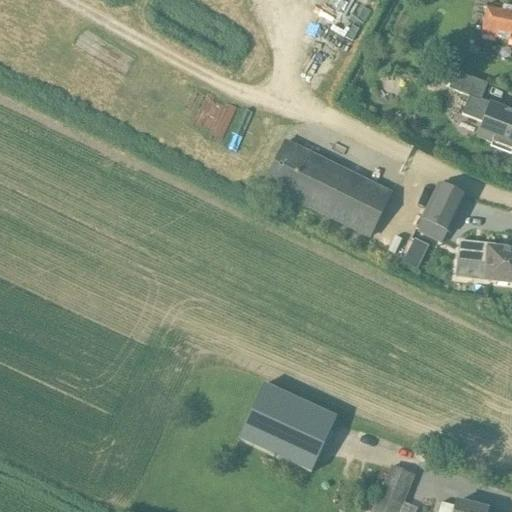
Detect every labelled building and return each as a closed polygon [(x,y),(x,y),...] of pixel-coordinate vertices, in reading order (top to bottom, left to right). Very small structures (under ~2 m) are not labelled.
[(511,10),(486,6),(480,36),(511,41),(511,10)] [(511,45),(495,42),(492,55),(511,59),(511,45)] [(453,74),(447,90),(468,98),(480,102),(486,86),(453,74)] [(468,98),(462,115),(483,123),(476,140),(511,153),(511,108),(503,105),(501,110),(489,105),(480,102),(468,98)] [(260,188),(271,193),(369,241),(392,194),(284,141),(260,188)] [(417,225),(410,234),(435,245),(441,233),(444,235),(457,205),(428,190),(413,224),(417,225)] [(459,243),(457,262),(480,264),(478,282),(511,285),(511,253),(498,252),(498,247),(486,246),(459,243)] [(263,385),(236,442),(310,475),(335,419),(263,385)] [(389,467),(371,511),(399,511),(414,477),(389,467)] [(486,511),(487,511),(455,503),(454,508),(440,505),(437,511),(486,511)]
